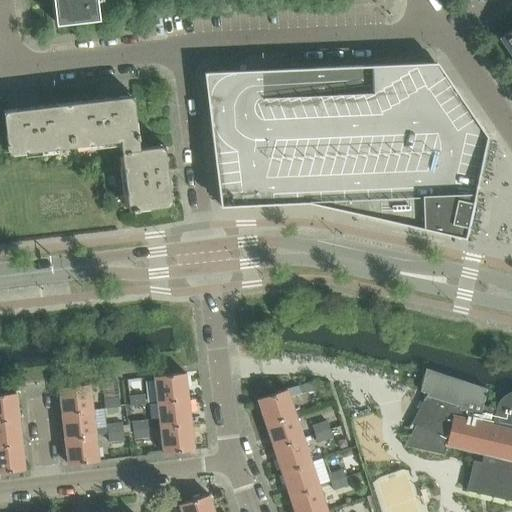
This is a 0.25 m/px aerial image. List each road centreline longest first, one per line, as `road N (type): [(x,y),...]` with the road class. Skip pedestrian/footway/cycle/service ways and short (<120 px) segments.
road 1 (residential): [(180,49),(442,28)]
road 2 (residential): [(208,260),(180,49)]
road 3 (secondary): [(208,260),(0,283)]
road 4 (residential): [(208,260),(240,465)]
road 5 (residential): [(47,491),(240,465)]
road 6 (secondary): [(388,270),(295,253),(208,260)]
road 7 (residential): [(12,67),(180,49)]
road 8 (secondary): [(388,270),(414,285),(511,305)]
road 9 (secondary): [(511,286),(416,267),(388,270)]
